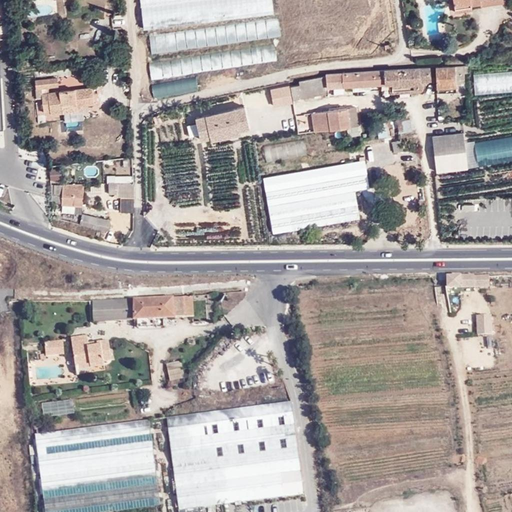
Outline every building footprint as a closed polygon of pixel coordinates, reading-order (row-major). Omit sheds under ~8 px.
[(271,0),(141,0),(144,26),(273,12),(271,0)] [(458,0),(459,1),(454,2),(456,11),(474,9),(473,6),(501,2),(501,0),(458,0)] [(149,32),(151,51),(281,39),(279,20),(149,32)] [(212,55),(215,69),(277,58),(275,43),(212,55)] [(462,65),(435,67),(437,93),(463,92),(462,65)] [(429,69),(327,76),(327,80),(328,94),(330,94),(330,93),(343,93),(343,87),(390,85),(390,92),(425,91),(424,82),(430,82),(429,69)] [(197,73),(153,82),(156,96),(200,87),(197,73)] [(41,79),(34,79),(35,87),(59,84),(59,74),(41,75),(41,79)] [(328,94),(327,80),(300,82),(301,97),(328,94)] [(295,97),(293,82),(279,83),(282,107),(296,106),(295,97)] [(301,97),(300,82),(293,82),(295,97),(301,97)] [(93,103),(92,84),(41,89),(43,112),(61,111),(61,105),(93,103)] [(197,113),(203,138),(253,127),(247,101),(197,113)] [(347,110),(330,112),(317,113),(319,133),(349,128),(347,110)] [(356,110),(347,110),(349,128),(358,127),(357,112),(356,111),(356,110)] [(408,119),(397,120),(399,133),(411,131),(408,119)] [(465,131),(433,135),(437,169),(468,166),(465,131)] [(511,133),(475,140),(479,163),(511,157),(511,133)] [(263,143),(264,160),(306,157),(305,140),(263,143)] [(268,204),(368,186),(363,160),(262,177),(268,204)] [(62,178),(60,166),(49,168),(52,180),(62,178)] [(135,214),(135,183),(118,184),(120,215),(135,214)] [(62,184),(51,184),(50,197),(62,198),(62,184)] [(73,197),(74,185),(62,184),(62,198),(62,206),(81,207),(84,207),(84,197),(73,197)] [(84,197),(85,186),(74,185),(73,197),(84,197)] [(373,214),(368,186),(268,204),(273,232),(373,214)] [(80,214),(81,207),(62,206),(62,207),(60,207),(59,214),(80,214)] [(90,209),(87,221),(109,227),(110,221),(108,220),(105,213),(90,209)] [(474,274),(447,275),(448,287),(475,286),(474,274)] [(475,286),(489,286),(489,274),(475,274),(475,286)] [(135,301),(93,301),(94,322),(138,321),(139,328),(154,328),(154,320),(195,317),(192,297),(135,301)] [(492,333),(491,312),(475,313),(476,334),(492,333)] [(47,348),(47,351),(66,349),(64,334),(46,336),(47,348)] [(90,338),(90,336),(73,338),(77,367),(91,365),(91,369),(106,366),(105,361),(112,360),(110,343),(100,344),(100,347),(91,348),(91,345),(90,338)] [(48,357),(47,351),(47,348),(39,349),(40,358),(48,357)] [(168,372),(183,369),(182,362),(167,365),(168,372)] [(205,511),(204,505),(304,494),(294,404),(169,417),(178,511),(205,511)] [(35,430),(36,438),(150,423),(149,415),(146,416),(35,430)] [(150,423),(36,438),(38,451),(152,435),(150,423)] [(152,435),(38,451),(41,473),(155,457),(152,435)] [(155,457),(41,473),(44,494),(158,477),(155,457)] [(158,477),(44,494),(47,511),(92,511),(162,502),(158,477)] [(163,511),(162,502),(92,511),(163,511)]
